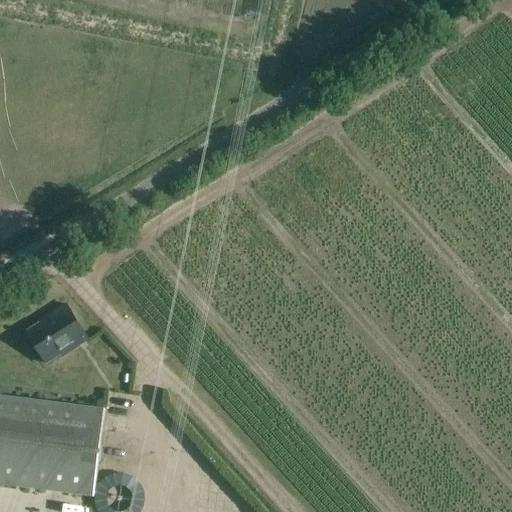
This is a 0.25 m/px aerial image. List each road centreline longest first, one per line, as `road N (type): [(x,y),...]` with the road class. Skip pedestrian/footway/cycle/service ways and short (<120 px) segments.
road 1 (unclassified): [(438,0),(356,61),(0,285)]
road 2 (track): [(273,511),(153,377)]
